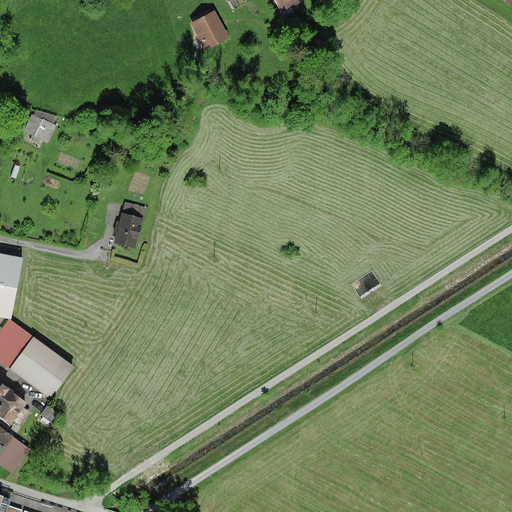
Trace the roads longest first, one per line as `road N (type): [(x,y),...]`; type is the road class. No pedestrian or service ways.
road 1 (track): [(84,508),(511,229)]
road 2 (track): [(150,511),(511,272)]
